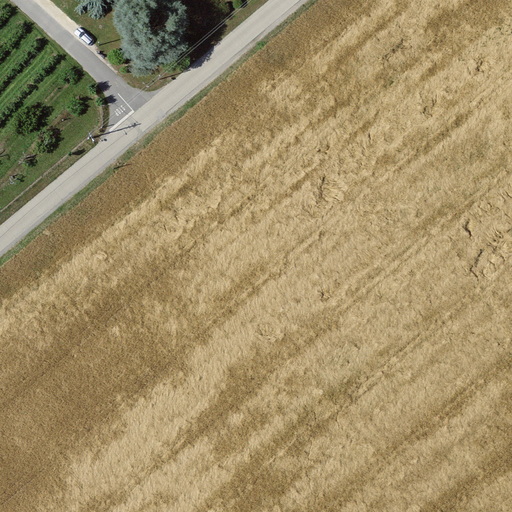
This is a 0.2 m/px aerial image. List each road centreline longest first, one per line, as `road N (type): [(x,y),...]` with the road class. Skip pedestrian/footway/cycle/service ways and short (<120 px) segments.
road 1 (unclassified): [(286,0),(142,121)]
road 2 (unclassified): [(142,121),(0,240)]
road 3 (unclassified): [(21,0),(142,121)]
